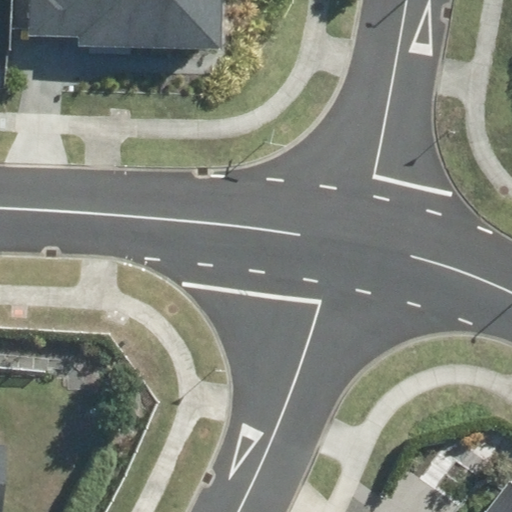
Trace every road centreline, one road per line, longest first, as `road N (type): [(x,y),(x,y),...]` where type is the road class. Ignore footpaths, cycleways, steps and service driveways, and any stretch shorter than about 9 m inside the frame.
road 1 (residential): [(0,203),(334,253)]
road 2 (residential): [(258,511),(334,253)]
road 3 (residential): [(334,253),(390,73),(401,0)]
road 4 (residential): [(334,253),(471,284),(511,303)]
